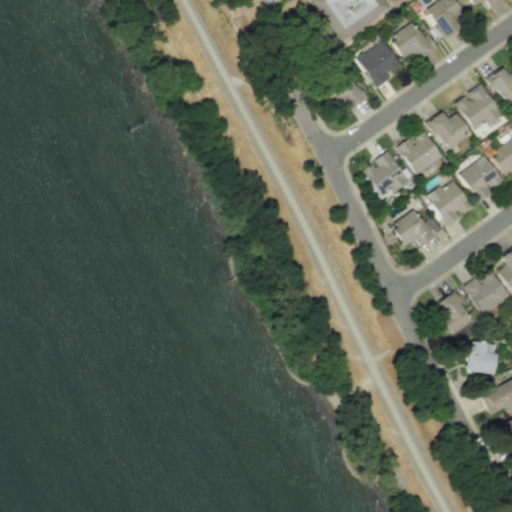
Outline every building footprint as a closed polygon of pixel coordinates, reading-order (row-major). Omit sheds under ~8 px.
[(388,9),(381,0),(310,0),(336,41),(388,9)] [(435,0),(422,11),(442,37),(457,26),(451,19),(460,13),(450,0),(435,0)] [(495,0),(466,0),(472,6),(479,0),(480,0),(486,8),(495,0)] [(397,56),(408,50),(413,59),(433,48),(424,32),(417,36),(410,24),(386,36),(397,56)] [(397,65),(378,39),(352,58),(373,87),(386,78),(384,74),(397,65)] [(511,68),(503,75),(498,67),(483,77),(503,106),(511,99),(511,68)] [(361,103),(350,78),(323,90),(328,103),(340,98),(345,109),(361,103)] [(473,131),(498,112),(476,84),(451,103),(473,131)] [(452,112),(443,119),(437,110),(422,122),(443,149),(466,131),(452,112)] [(438,156),(420,130),(408,138),(407,136),(393,146),(413,175),(438,156)] [(511,141),(506,132),(497,138),(500,144),(486,152),(499,174),(509,168),(511,172),(511,141)] [(405,181),(384,150),(369,160),(370,162),(359,169),(377,196),(388,188),(390,191),(405,181)] [(498,179),(480,155),(455,174),(476,201),(488,192),(486,189),(498,179)] [(468,208),(448,178),(420,197),(441,228),(458,216),(457,215),(468,208)] [(401,245),(409,241),(413,247),(439,231),(429,215),(418,222),(410,209),(388,223),(401,245)] [(505,289),(511,285),(511,248),(498,255),(504,267),(496,270),(505,289)] [(481,314),(506,297),(488,271),(475,280),(472,277),(460,285),(481,314)] [(448,336),(470,320),(448,291),(433,302),(440,312),(434,317),(448,336)] [(485,374),(491,346),(463,341),(457,369),(485,374)] [(486,414),(501,408),(503,412),(511,408),(511,379),(478,394),(486,414)] [(511,417),(496,424),(509,455),(511,453),(511,417)]
